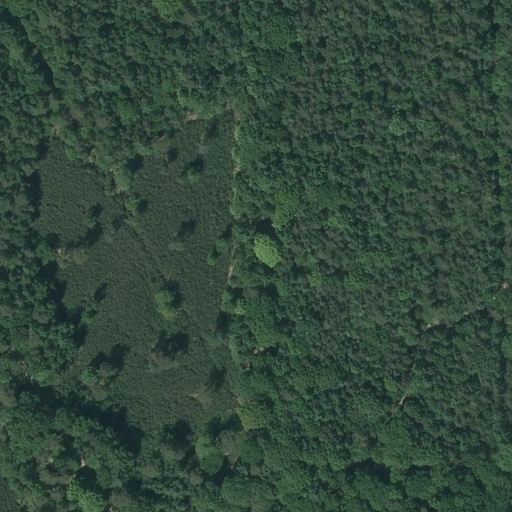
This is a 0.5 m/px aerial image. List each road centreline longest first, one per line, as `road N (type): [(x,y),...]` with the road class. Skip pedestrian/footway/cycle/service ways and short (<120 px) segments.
road 1 (track): [(511,461),(355,468),(263,448),(250,430),(273,146),(274,0)]
road 2 (track): [(511,281),(475,310),(420,332),(409,388),(332,511)]
road 3 (track): [(111,511),(0,326)]
